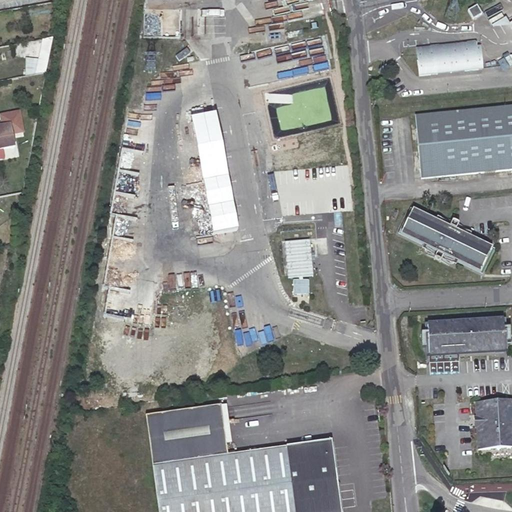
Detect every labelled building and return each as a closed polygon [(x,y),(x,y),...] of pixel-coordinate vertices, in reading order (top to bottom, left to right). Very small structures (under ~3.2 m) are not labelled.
[(45,73),(52,37),(41,39),(35,75),(45,73)] [(332,72),(326,38),(302,42),(304,50),(301,55),(292,56),(296,78),(332,72)] [(419,48),(421,75),(480,71),(479,52),(479,44),(419,48)] [(342,122),(338,80),(316,82),(320,124),(342,122)] [(511,105),(417,113),(421,172),(511,165),(511,105)] [(0,150),(15,148),(11,125),(0,127),(0,150)] [(456,230),(459,226),(453,222),(450,227),(412,206),(398,233),(436,253),(433,258),(439,261),(442,256),(480,278),(495,251),(456,230)] [(309,238),(283,240),(287,277),(312,275),(309,238)] [(292,279),(292,293),(308,293),(307,279),(292,279)] [(101,298),(108,338),(146,332),(140,292),(101,298)] [(430,334),(504,331),(506,363),(509,362),(507,328),(427,331),(428,367),(496,363),(496,361),(431,364),(430,334)] [(504,331),(430,334),(431,364),(496,361),(496,363),(506,363),(504,331)] [(223,404),(228,442),(233,442),(228,403),(223,404)] [(148,414),(154,464),(160,511),(343,511),(340,483),(343,482),(342,477),(339,477),(334,440),(230,454),(228,442),(223,404),(148,414)] [(475,435),(475,452),(484,452),(504,451),(511,450),(511,408),(473,410),(474,426),(475,435)] [(504,451),(484,452),(484,462),(505,461),(504,451)]
